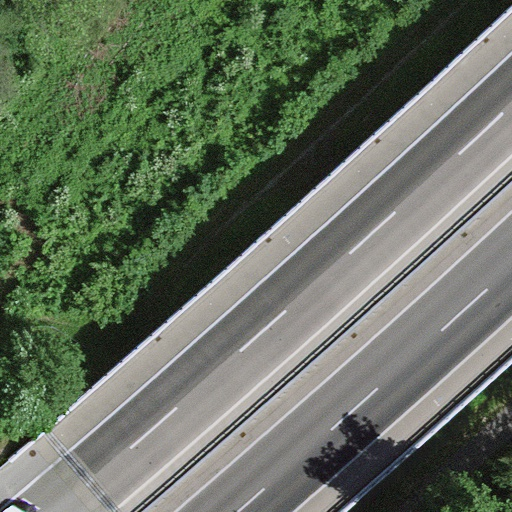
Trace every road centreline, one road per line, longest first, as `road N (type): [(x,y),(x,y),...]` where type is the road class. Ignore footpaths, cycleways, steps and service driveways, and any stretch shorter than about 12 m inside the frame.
road 1 (motorway): [(511,104),(56,511)]
road 2 (motorway): [(237,511),(511,266)]
